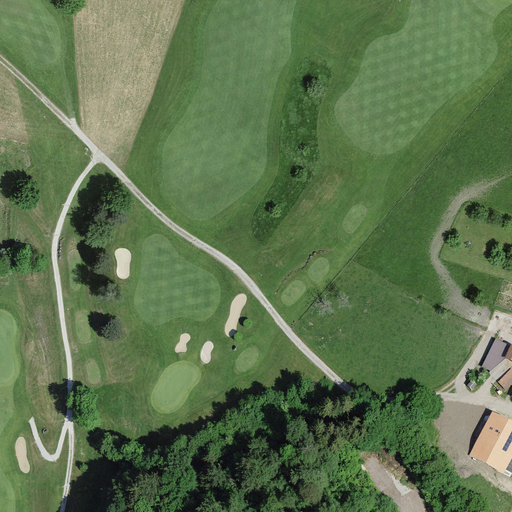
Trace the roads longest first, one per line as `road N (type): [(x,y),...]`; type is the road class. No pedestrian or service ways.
road 1 (track): [(0,58),(162,218),(249,281),(339,382),(362,394),(466,397),(511,412)]
road 2 (track): [(62,511),(71,438),(56,257),(72,192),(99,154)]
